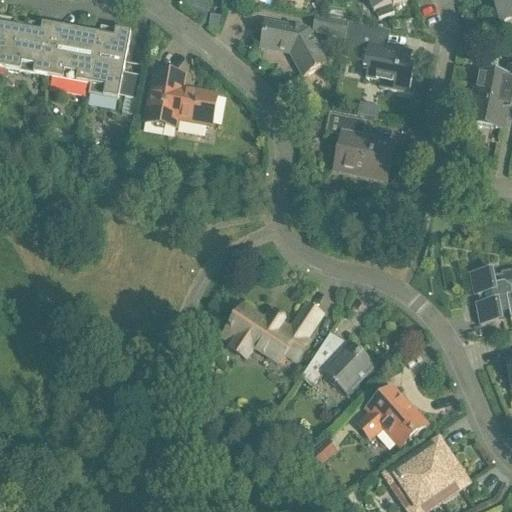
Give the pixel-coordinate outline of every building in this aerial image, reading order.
[(406,0),(368,0),(374,15),(376,15),(378,22),(394,17),(391,9),(408,3),(406,0)] [(511,0),(491,0),(500,23),(501,23),(502,23),(503,22),(502,19),(511,15),(511,0)] [(221,28),(224,15),(213,13),(209,25),(221,28)] [(347,26),(316,20),(313,33),(315,35),(344,41),(347,26)] [(295,65),(303,80),(327,67),(308,33),(266,25),(261,47),(263,48),(296,54),(300,62),(295,65)] [(342,59),(366,64),(365,68),(368,69),(366,83),(386,86),(384,92),(409,96),(413,76),(409,75),(412,55),(398,53),(397,55),(386,53),(390,33),(349,26),(342,59)] [(0,72),(2,72),(1,78),(4,79),(13,31),(0,28),(0,72)] [(8,74),(45,80),(44,86),(47,87),(57,31),(42,28),(41,36),(13,31),(4,79),(8,79),(8,74)] [(99,39),(57,31),(47,87),(50,88),(51,81),(90,89),(98,47),(99,39)] [(122,60),(127,56),(131,36),(101,31),(99,39),(98,47),(90,89),(88,98),(118,104),(125,66),(121,65),(122,60)] [(145,126),(176,131),(178,124),(211,130),(217,98),(197,95),(197,97),(183,94),(185,80),(154,75),(145,126)] [(511,80),(511,81),(479,75),(471,112),(466,111),(463,125),(502,133),(506,111),(511,112),(511,80)] [(339,174),(382,183),(389,147),(362,142),(365,126),(330,118),(327,135),(346,139),(339,174)] [(134,119),(132,131),(139,132),(141,121),(134,119)] [(385,247),(373,245),(371,257),(383,259),(385,247)] [(510,324),(511,323),(511,273),(501,276),(501,278),(494,280),(493,273),(470,277),(475,300),(482,298),(483,305),(476,307),(481,330),(503,325),(502,318),(509,317),(510,324)] [(322,319),(307,309),(291,333),(282,327),(284,325),(283,321),(280,319),(276,320),(274,322),(273,321),(273,322),(268,328),(262,324),(243,312),(231,329),(223,341),(233,348),(232,351),(246,361),(247,361),(254,352),(264,358),(269,351),(282,360),(283,360),(284,357),(295,365),(309,345),(306,343),(322,319)] [(375,371),(363,360),(363,359),(360,356),(360,357),(350,347),(342,357),(328,343),(327,343),(302,381),(303,382),(307,386),(311,390),(323,378),(333,388),(333,389),(335,391),(336,391),(347,401),(375,371)] [(368,414),(371,418),(358,430),(369,443),(382,431),(400,450),(426,428),(410,411),(409,411),(393,393),(368,414)] [(439,442),(387,479),(409,511),(431,511),(469,486),(439,442)] [(335,453),(327,444),(309,460),(317,469),(335,453)]
